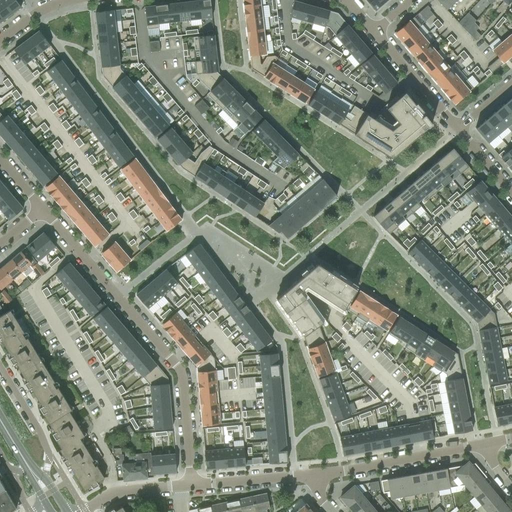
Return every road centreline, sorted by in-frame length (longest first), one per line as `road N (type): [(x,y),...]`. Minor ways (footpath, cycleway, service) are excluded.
road 1 (residential): [(40,209),(179,369),(191,485)]
road 2 (residential): [(317,473),(486,442)]
road 3 (residential): [(457,130),(373,32)]
road 4 (residential): [(191,485),(317,473)]
road 5 (residential): [(43,477),(49,455),(0,367)]
